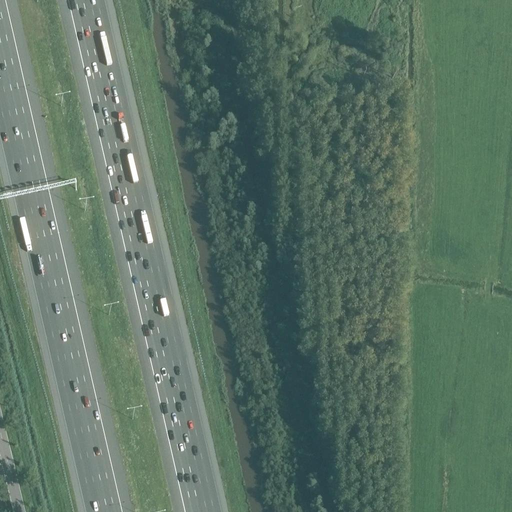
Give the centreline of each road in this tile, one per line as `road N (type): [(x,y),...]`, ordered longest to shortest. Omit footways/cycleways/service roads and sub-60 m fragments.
road 1 (motorway): [(202,511),(85,0)]
road 2 (motorway): [(0,57),(103,511)]
